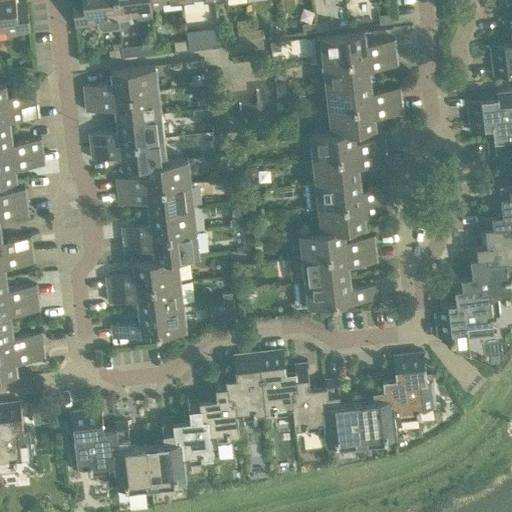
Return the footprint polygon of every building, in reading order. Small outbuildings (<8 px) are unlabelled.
[(0,0),(0,29),(7,29),(7,33),(31,31),(26,0),(23,0),(16,1),(16,0),(0,0)] [(120,28),(119,15),(116,0),(72,0),(75,25),(97,23),(98,26),(102,30),(120,28)] [(150,7),(149,0),(116,0),(119,15),(139,13),(140,18),(153,16),(151,7),(150,7)] [(393,21),(392,12),(379,14),(380,23),(393,21)] [(328,20),(315,21),(316,30),(329,29),(328,20)] [(316,30),(315,21),(303,23),(304,32),(316,30)] [(263,27),(250,29),(251,38),(264,36),(263,27)] [(251,38),(250,29),(238,30),(239,39),(251,38)] [(197,30),(186,32),(186,40),(187,49),(199,47),(197,30)] [(324,59),(324,61),(397,53),(395,39),(366,42),(364,31),(321,35),(309,36),(312,61),(324,59)] [(187,49),(186,40),(174,41),(175,50),(187,49)] [(511,42),(492,45),(495,74),(511,72),(511,42)] [(135,46),(122,47),(123,56),(136,55),(135,46)] [(123,56),(122,47),(109,49),(110,58),(123,56)] [(398,65),(397,53),(324,61),(326,85),(370,80),(369,68),(398,65)] [(84,84),(85,98),(159,90),(156,64),(112,69),(113,81),(84,84)] [(371,89),(370,80),(326,85),(329,108),(402,100),(401,86),(371,89)] [(0,82),(0,107),(37,104),(36,90),(6,93),(5,82),(0,82)] [(498,95),(468,99),(472,129),(497,126),(499,138),(507,137),(507,138),(511,137),(511,87),(497,89),(498,95)] [(161,114),(159,90),(85,98),(87,110),(116,107),(118,119),(161,114)] [(402,100),(329,108),(331,131),(332,132),(354,129),(354,130),(376,127),(374,116),(404,112),(402,100)] [(39,116),(37,104),(0,107),(0,131),(11,131),(9,119),(39,116)] [(164,138),(161,114),(118,119),(119,128),(89,132),(91,146),(164,138)] [(354,130),(354,129),(332,132),(331,131),(310,133),(313,158),(386,150),(385,136),(355,140),(354,130)] [(12,141),(11,131),(0,131),(0,155),(43,151),(41,137),(12,141)] [(511,137),(507,138),(507,137),(499,138),(489,139),(490,152),(511,149),(511,137)] [(164,138),(91,146),(92,158),(122,154),(123,166),(145,163),(167,160),(167,159),(164,138)] [(388,162),(386,150),(313,158),(316,182),(360,177),(358,166),(388,162)] [(43,151),(0,155),(0,179),(17,178),(15,167),(44,164),(43,151)] [(146,173),(117,177),(118,190),(192,182),(189,157),(167,159),(167,160),(145,163),(146,173)] [(360,177),(316,182),(304,183),(307,207),(319,205),(392,197),(390,184),(361,187),(360,177)] [(195,205),(192,182),(118,190),(120,203),(149,200),(150,210),(195,205)] [(511,182),(494,185),(496,197),(506,196),(505,195),(511,194),(511,182)] [(0,203),(27,201),(26,187),(0,190),(0,203)] [(511,194),(505,195),(506,196),(507,206),(503,206),(504,213),(479,216),(480,228),(490,227),(490,226),(505,225),(505,230),(511,229),(511,194)] [(392,197),(319,205),(322,228),(322,230),(344,227),(344,228),(365,225),(364,214),(393,211),(392,197)] [(0,203),(0,227),(0,228),(0,223),(0,216),(29,213),(27,201),(0,203)] [(197,230),(195,205),(150,210),(152,221),(122,225),(124,238),(197,230)] [(511,229),(505,230),(505,225),(490,226),(490,227),(491,237),(487,237),(488,244),(463,246),(465,259),(475,258),(475,257),(491,256),(491,261),(511,258),(511,229)] [(0,228),(0,227),(0,252),(33,249),(31,235),(2,238),(0,228)] [(300,231),(303,257),(376,248),(375,235),(345,238),(344,228),(344,227),(322,230),(322,228),(300,231)] [(197,230),(124,238),(125,251),(155,248),(156,258),(156,259),(178,256),(178,257),(200,254),(197,230)] [(376,248),(303,257),(292,258),(290,263),(290,271),(291,278),(294,281),(306,279),(306,280),(349,275),(348,264),(378,261),(376,248)] [(34,262),(33,249),(0,252),(0,276),(6,276),(5,265),(34,262)] [(136,272),(106,275),(108,289),(181,281),(178,257),(178,256),(156,259),(156,258),(134,260),(136,272)] [(511,258),(491,261),(491,256),(475,257),(475,258),(476,267),(472,268),(473,274),(448,277),(450,289),(456,289),(456,288),(475,286),(475,292),(504,288),(511,287),(511,258)] [(351,285),(349,275),(306,280),(306,279),(294,281),(297,306),(382,296),(380,281),(351,285)] [(7,286),(6,276),(0,276),(0,300),(38,297),(36,283),(7,286)] [(184,305),(181,281),(108,289),(109,301),(139,298),(140,309),(184,305)] [(505,294),(504,288),(475,292),(475,286),(456,288),(456,289),(457,301),(435,303),(439,333),(468,330),(468,336),(494,333),(493,317),(497,316),(497,313),(501,313),(499,295),(505,294)] [(39,309),(38,297),(0,300),(0,324),(11,323),(10,313),(39,309)] [(186,328),(184,305),(140,309),(141,319),(112,323),(113,337),(186,328)] [(12,334),(11,323),(0,324),(0,347),(43,343),(42,331),(12,334)] [(46,358),(43,343),(0,347),(0,373),(17,372),(16,361),(46,358)] [(296,369),(286,370),(284,348),(259,351),(266,410),(277,409),(277,413),(288,412),(288,418),(295,417),(292,388),(299,388),(296,369)] [(397,380),(385,381),(384,381),(386,396),(391,396),(395,424),(396,424),(401,424),(401,418),(418,416),(418,412),(420,412),(420,407),(436,405),(433,379),(427,380),(423,350),(394,354),(397,380)] [(266,410),(259,351),(234,353),(237,379),(228,380),(227,376),(229,395),(236,395),(239,424),(240,424),(245,423),(244,417),(255,415),(255,412),(266,410)] [(327,388),(326,388),(317,389),(317,385),(310,386),(307,361),(295,362),(296,369),(299,388),(292,388),(295,417),(296,426),(307,424),(308,428),(318,427),(319,433),(325,433),(326,433),(323,404),(329,403),(327,388)] [(227,376),(227,370),(214,371),(217,397),(210,397),(210,402),(201,403),(201,398),(200,399),(202,418),(208,417),(212,446),(218,446),(217,439),(229,437),(229,433),(240,432),(240,424),(239,424),(236,395),(229,395),(227,376)] [(384,381),(385,381),(384,371),(371,373),(374,397),(367,398),(368,402),(359,403),(359,399),(358,399),(363,447),(370,446),(369,440),(386,439),(385,434),(397,433),(396,424),(395,424),(391,396),(386,396),(384,381)] [(363,447),(358,399),(357,399),(357,403),(348,404),(348,400),(341,401),(338,376),(325,378),(326,388),(327,388),(329,403),(323,404),(326,433),(325,433),(326,441),(338,440),(339,444),(356,442),(356,448),(363,447)] [(200,399),(201,398),(200,392),(188,394),(190,419),(184,420),(184,424),(175,425),(174,425),(176,440),(182,440),(185,468),(186,468),(191,468),(191,461),(203,460),(202,456),(213,455),(212,446),(208,417),(202,418),(200,399)] [(0,466),(16,465),(15,461),(18,461),(17,457),(34,455),(32,428),(25,429),(22,400),(0,402),(0,466)] [(118,447),(116,428),(104,429),(102,407),(72,410),(75,439),(69,440),(72,466),(88,464),(89,469),(92,469),(92,472),(109,470),(110,476),(116,476),(112,448),(118,447)] [(174,425),(175,425),(174,414),(161,415),(164,441),(157,441),(158,445),(149,446),(149,442),(148,442),(153,490),(159,490),(159,483),(176,482),(176,477),(187,476),(186,468),(185,468),(182,440),(176,440),(174,425)] [(153,490),(148,442),(147,442),(147,446),(138,447),(138,444),(131,444),(128,420),(115,421),(116,428),(118,447),(112,448),(116,476),(117,484),(128,483),(129,487),(146,485),(147,491),(153,490)]
